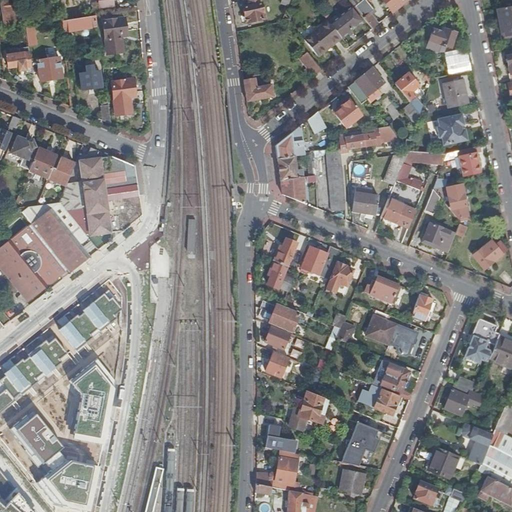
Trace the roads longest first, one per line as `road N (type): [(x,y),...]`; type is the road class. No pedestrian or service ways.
road 1 (residential): [(243,511),(242,240),(253,206)]
road 2 (residential): [(105,511),(139,317),(135,268),(118,253)]
road 3 (residential): [(378,511),(468,290)]
road 4 (residential): [(247,150),(429,0)]
road 5 (residential): [(253,206),(468,290)]
road 6 (residential): [(466,0),(511,215)]
road 7 (residential): [(0,95),(158,160)]
road 8 (residential): [(152,0),(158,160)]
road 9 (residential): [(118,253),(0,350)]
road 10 (residential): [(247,150),(220,0)]
